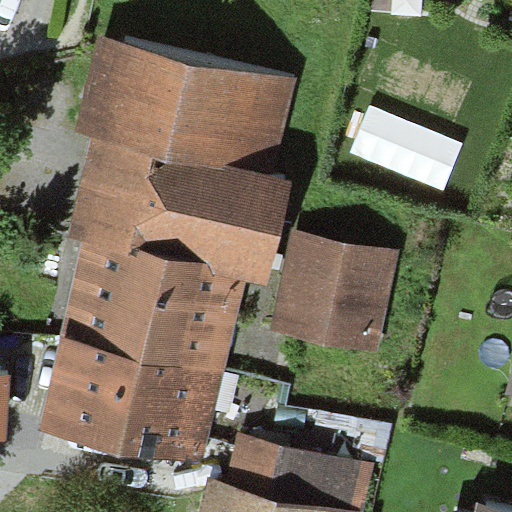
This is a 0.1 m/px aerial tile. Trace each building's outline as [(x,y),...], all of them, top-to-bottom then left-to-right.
[(292,71),(102,29),(81,121),(95,124),(71,230),(85,233),(44,414),(201,450),(243,263),(269,269),(293,165),(272,160),(292,71)] [(374,349),(399,242),(296,219),(271,325),(374,349)] [(12,353),(0,352),(0,417),(9,418),(10,399),(12,353)] [(359,511),(371,456),(239,428),(229,472),(203,467),(193,511),(359,511)] [(511,511),(511,487),(474,479),(470,499),(454,496),(451,511),(511,511)]
